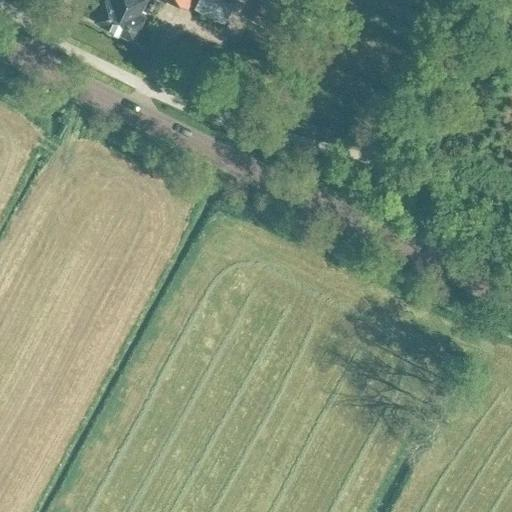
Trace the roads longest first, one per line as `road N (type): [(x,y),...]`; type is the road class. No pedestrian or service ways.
road 1 (secondary): [(0,42),(511,296)]
road 2 (track): [(353,221),(462,0)]
